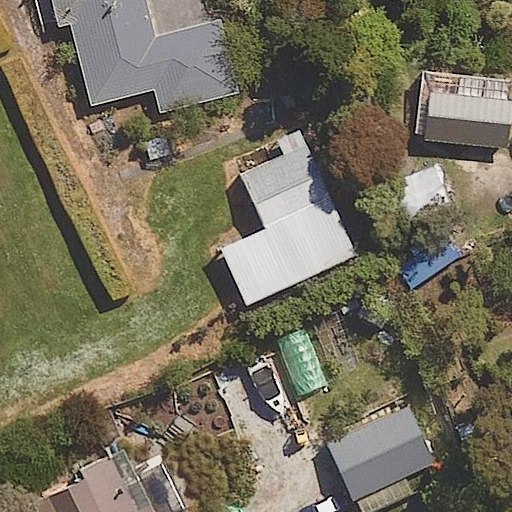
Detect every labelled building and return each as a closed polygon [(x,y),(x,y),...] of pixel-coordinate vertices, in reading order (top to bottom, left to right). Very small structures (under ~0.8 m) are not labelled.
[(147,36),(137,0),(45,0),(51,21),(62,18),(84,100),(147,83),(154,110),(231,90),(212,19),(147,36)] [(266,136),(272,150),(230,169),(256,227),(213,246),(238,302),(349,252),(300,143),(292,124),(266,136)] [(416,357),(401,327),(368,342),(382,373),(416,357)] [(437,459),(411,402),(327,441),(353,497),(437,459)] [(148,511),(117,449),(25,495),(34,511),(148,511)]
